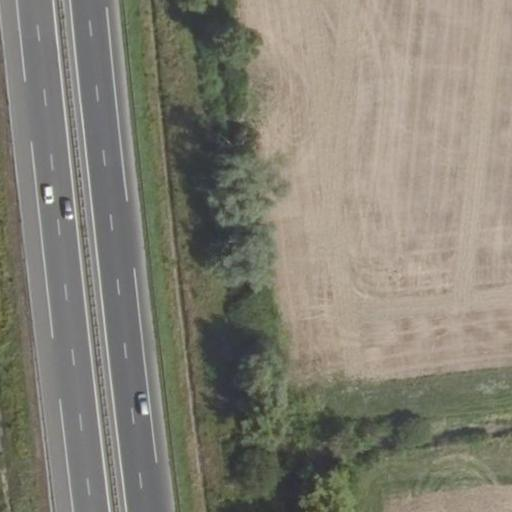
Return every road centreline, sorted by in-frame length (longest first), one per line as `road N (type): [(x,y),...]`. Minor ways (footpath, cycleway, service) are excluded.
road 1 (motorway): [(33,0),(88,511)]
road 2 (motorway): [(145,511),(91,0)]
